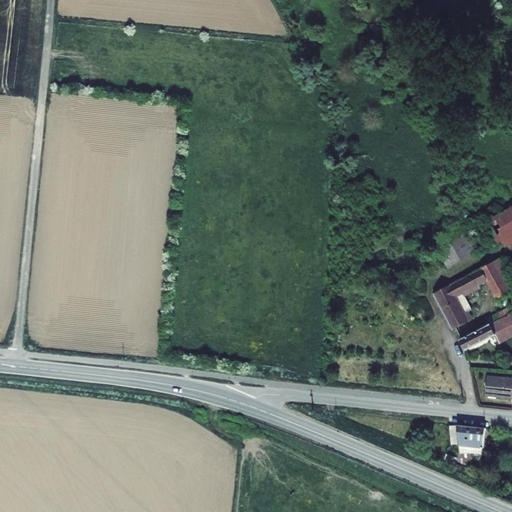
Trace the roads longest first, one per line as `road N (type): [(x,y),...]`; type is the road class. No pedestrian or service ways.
road 1 (residential): [(16,366),(50,0)]
road 2 (tertiary): [(248,404),(508,511)]
road 3 (residential): [(248,404),(286,395),(511,418)]
road 4 (tertiary): [(16,366),(158,383),(248,404)]
